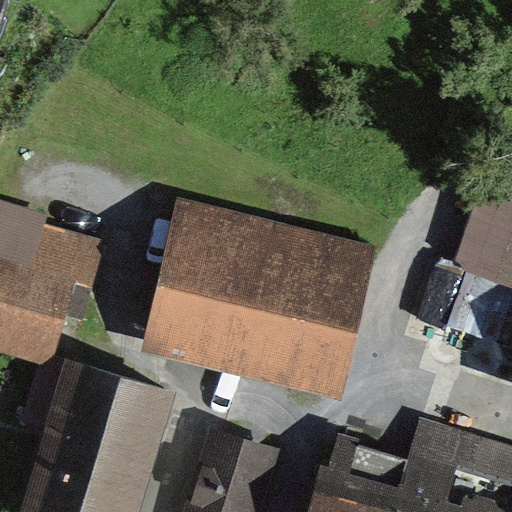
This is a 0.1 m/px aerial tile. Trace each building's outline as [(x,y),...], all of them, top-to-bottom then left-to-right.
[(0,0),(0,44),(14,0),(0,0)] [(511,167),(495,162),(476,211),(456,264),(511,283),(511,167)] [(387,247),(184,194),(144,346),(346,399),(387,247)] [(0,199),(0,347),(56,365),(99,232),(0,199)] [(145,511),(186,388),(74,352),(22,511),(145,511)] [(341,441),(319,511),(511,511),(511,451),(419,423),(407,462),(341,441)] [(257,511),(278,445),(210,424),(183,511),(257,511)]
